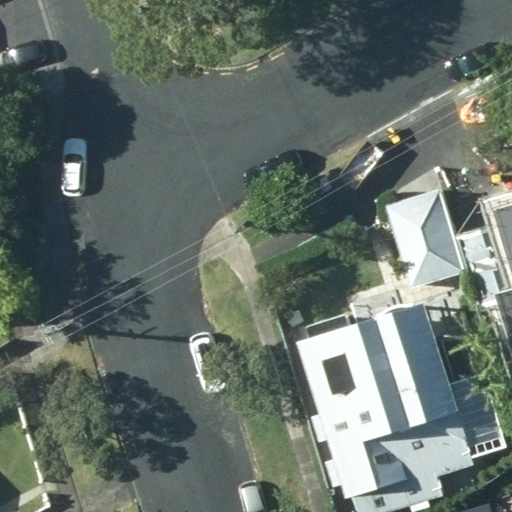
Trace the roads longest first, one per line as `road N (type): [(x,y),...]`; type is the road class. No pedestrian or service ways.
road 1 (residential): [(491,0),(125,197)]
road 2 (residential): [(218,511),(125,197)]
road 3 (residential): [(125,197),(70,0)]
